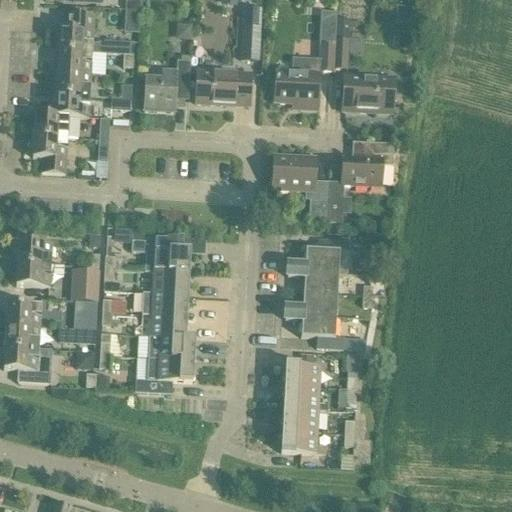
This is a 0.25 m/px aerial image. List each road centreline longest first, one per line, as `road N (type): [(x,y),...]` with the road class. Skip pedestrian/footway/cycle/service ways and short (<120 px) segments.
road 1 (residential): [(193,506),(245,346),(253,200)]
road 2 (unclassified): [(193,506),(0,452)]
road 3 (residential): [(123,194),(126,138),(256,145)]
road 4 (residential): [(123,194),(253,200)]
road 5 (residential): [(0,188),(123,194)]
